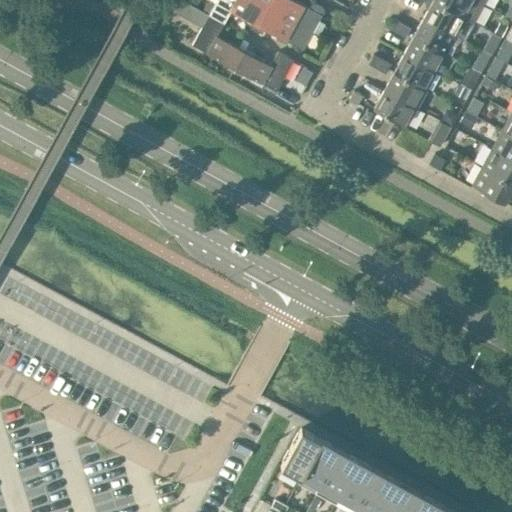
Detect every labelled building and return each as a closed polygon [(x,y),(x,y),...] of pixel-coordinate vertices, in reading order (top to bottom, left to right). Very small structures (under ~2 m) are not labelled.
[(192,44),(234,67),(244,49),(217,35),(224,22),(202,10),(183,0),(179,0),(173,11),(201,27),(192,44)] [(202,10),(224,22),(231,10),(251,21),(251,20),(258,24),(267,7),(254,0),(215,0),(214,3),(210,1),(207,2),(202,10)] [(295,0),(270,0),(267,7),(312,32),(324,10),(323,7),(315,3),(311,4),(309,8),(295,0)] [(432,0),(423,17),(455,35),(465,17),(433,0),(432,0)] [(433,0),(465,17),(474,22),(484,4),(476,0),(433,0)] [(251,20),(251,21),(249,25),(250,28),(258,33),(261,32),(264,28),(303,49),(312,32),(267,7),(258,24),(251,20)] [(413,35),(445,53),(455,35),(423,17),(413,35)] [(388,27),(396,32),(401,23),(393,18),(388,27)] [(396,32),(405,37),(410,27),(401,23),(396,32)] [(403,53),(435,71),(445,53),(413,35),(403,53)] [(262,91),(270,95),(274,94),(293,59),(277,51),(270,64),(244,49),(234,67),(263,83),(261,87),(262,91)] [(393,71),(426,89),(435,71),(403,53),(393,71)] [(368,63),(377,68),(382,59),(373,54),(368,63)] [(377,68),(385,73),(390,63),(382,59),(377,68)] [(384,89),(416,106),(426,89),(393,71),(384,89)] [(348,99),(357,104),(362,94),(353,89),(348,99)] [(373,108),(405,125),(406,125),(416,106),(384,89),(373,108)] [(501,130),(511,135),(511,112),(501,130)] [(491,148),(511,158),(511,135),(501,130),(491,148)] [(482,166),(511,182),(511,158),(491,148),(482,166)] [(471,184),(504,202),(511,187),(511,182),(482,166),(471,184)] [(56,298),(23,280),(11,302),(22,308),(44,320),(56,298)] [(302,425),(281,463),(300,474),(321,436),(302,425)] [(321,436),(300,474),(319,484),(340,446),(321,436)] [(340,446),(319,484),(338,494),(359,457),(340,446)] [(359,457),(338,494),(357,505),(378,467),(359,457)] [(378,467),(357,505),(370,511),(377,511),(397,477),(378,467)] [(397,477),(377,511),(402,511),(416,488),(397,477)] [(416,488),(402,511),(426,511),(435,498),(416,488)] [(275,496),(271,503),(281,509),(285,502),(275,496)] [(435,498),(426,511),(451,511),(453,508),(435,498)]
